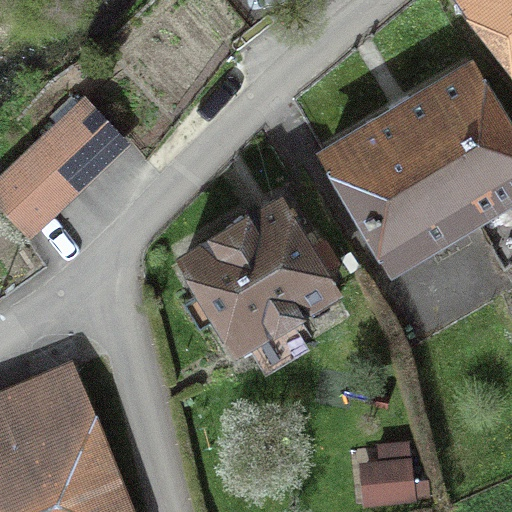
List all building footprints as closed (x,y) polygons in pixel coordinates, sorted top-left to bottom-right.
[(511,0),(458,0),(511,67),(511,0)] [(511,131),(473,67),(325,155),(390,264),(473,215),(504,266),(506,265),(511,276),(511,131)] [(121,147),(80,104),(36,145),(77,188),(121,147)] [(77,188),(36,145),(0,179),(0,194),(33,230),(77,188)] [(280,200),(184,258),(203,288),(184,300),(199,325),(218,313),(236,344),(332,287),(280,200)] [(0,511),(129,511),(72,367),(0,396),(0,511)] [(376,501),(428,495),(427,479),(412,481),(408,445),(378,448),(379,463),(372,464),(376,501)]
